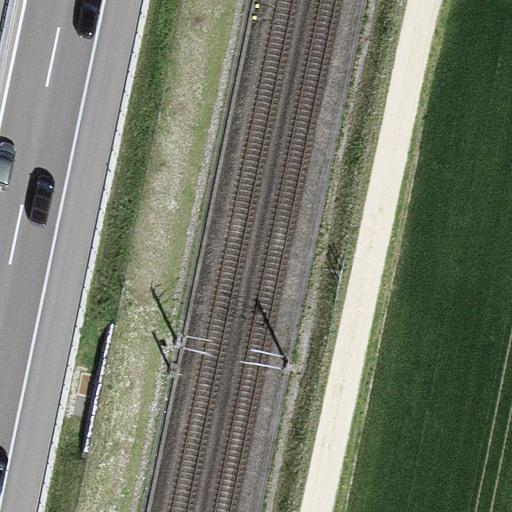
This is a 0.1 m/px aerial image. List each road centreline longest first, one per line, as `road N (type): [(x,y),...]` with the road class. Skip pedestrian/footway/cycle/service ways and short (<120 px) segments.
road 1 (track): [(316,511),(424,0)]
road 2 (motorway): [(0,313),(64,0)]
